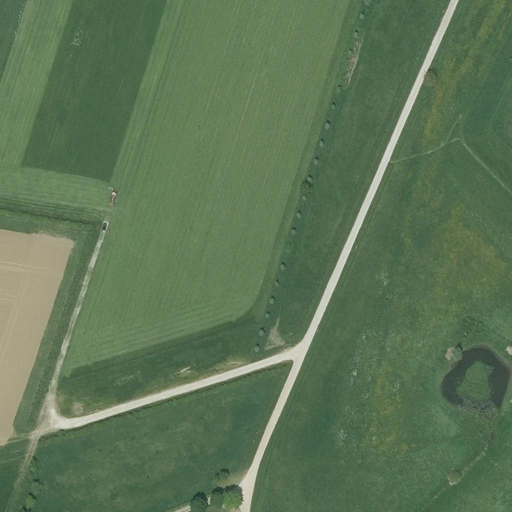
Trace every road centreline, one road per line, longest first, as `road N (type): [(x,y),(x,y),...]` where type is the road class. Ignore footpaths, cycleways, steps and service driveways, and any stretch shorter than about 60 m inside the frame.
road 1 (track): [(249,511),(262,442),(384,165)]
road 2 (track): [(301,351),(145,404),(43,427)]
road 3 (track): [(384,165),(455,0)]
